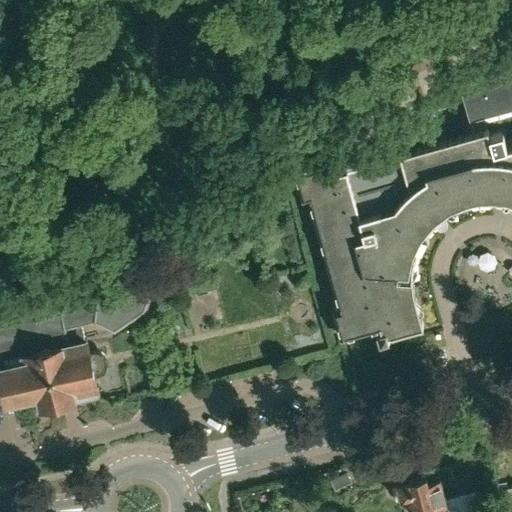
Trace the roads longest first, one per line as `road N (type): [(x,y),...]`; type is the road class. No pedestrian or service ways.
road 1 (track): [(0,247),(159,218),(290,154),(349,109),(511,24)]
road 2 (tertiary): [(174,482),(471,396)]
road 3 (residential): [(511,228),(461,232),(444,246),(439,266),(471,396)]
